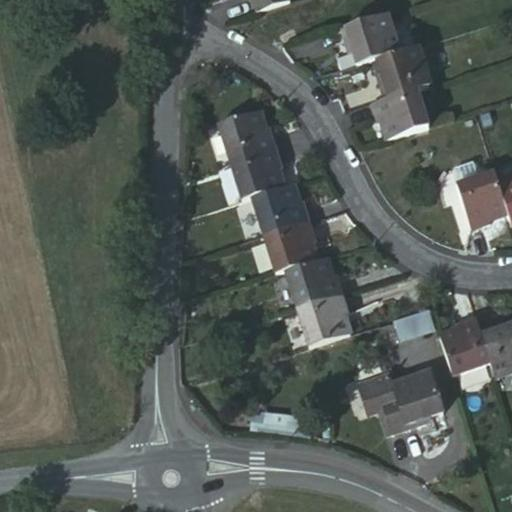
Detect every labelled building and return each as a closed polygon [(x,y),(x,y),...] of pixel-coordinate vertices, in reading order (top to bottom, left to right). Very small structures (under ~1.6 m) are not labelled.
[(246,0),(254,20),(286,10),(283,0),(246,0)] [(383,24),(338,38),(344,58),(351,56),(355,74),(373,68),(395,61),(383,24)] [(395,61),(373,68),(380,85),(373,88),(380,108),(414,97),(428,93),(415,56),(395,61)] [(380,108),(369,112),(375,132),(384,129),(388,145),(427,133),(414,97),(380,108)] [(252,119),(215,131),(228,173),(273,159),(267,138),(257,142),(252,119)] [(240,210),(252,206),(276,198),(271,178),(279,177),(273,159),(228,173),(240,210)] [(459,192),(474,237),(494,231),(492,224),(510,218),(502,190),(498,180),(459,192)] [(510,218),(511,223),(511,186),(502,190),(510,218)] [(252,206),(264,245),(307,231),(302,213),(294,216),(288,194),(276,198),(252,206)] [(264,245),(275,282),(285,278),(312,269),(304,247),(312,246),(307,231),(264,245)] [(285,278),(297,316),(342,302),(335,280),(327,282),(323,266),(312,269),(285,278)] [(342,302),(297,316),(310,356),(347,344),(341,324),(348,323),(342,302)] [(402,345),(435,334),(430,317),(396,328),(402,345)] [(439,345),(452,384),(492,371),(482,338),(477,324),(457,330),(461,339),(439,345)] [(492,371),(496,384),(511,378),(511,334),(508,336),(505,329),(482,338),(492,371)] [(395,409),(378,415),(388,446),(425,436),(421,422),(440,418),(429,381),(393,393),(390,394),(395,409)] [(370,418),(378,415),(395,409),(390,394),(393,393),(390,382),(362,391),(370,418)]
